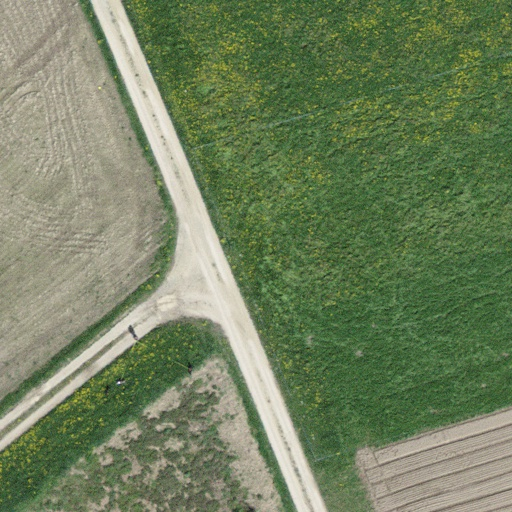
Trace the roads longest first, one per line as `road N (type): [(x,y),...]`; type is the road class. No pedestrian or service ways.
road 1 (track): [(102,0),(310,511)]
road 2 (track): [(0,436),(211,271)]
